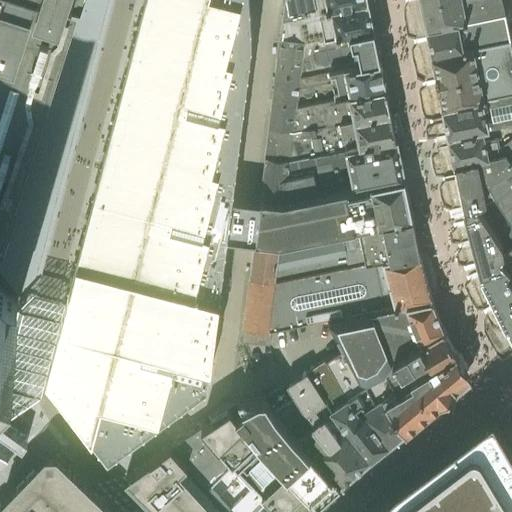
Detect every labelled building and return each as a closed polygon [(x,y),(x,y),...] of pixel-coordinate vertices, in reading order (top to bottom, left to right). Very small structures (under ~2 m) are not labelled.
[(0,0),(0,321),(23,300),(0,285),(0,236),(1,236),(2,233),(5,234),(0,247),(0,264),(28,296),(31,286),(82,92),(104,8),(96,0),(0,0)] [(153,418),(207,378),(226,234),(231,192),(250,37),(248,0),(143,0),(61,317),(58,328),(57,338),(57,349),(58,361),(59,371),(62,381),(66,392),(71,401),(76,410),(107,451),(153,418)] [(303,39),(373,27),(367,0),(364,0),(282,16),(280,36),(303,39)] [(284,0),(282,16),(364,0),(284,0)] [(502,0),(420,0),(425,26),(504,10),(502,0)] [(504,10),(425,26),(431,53),(510,36),(504,10)] [(300,73),(379,58),(373,27),(303,39),(280,36),(275,70),(300,73)] [(511,48),(510,36),(431,53),(436,78),(511,62),(511,48)] [(296,103),(385,85),(379,58),(300,73),(275,70),(272,100),(296,103)] [(511,62),(436,78),(441,104),(511,89),(511,62)] [(292,130),(390,110),(385,85),(296,103),(272,100),(268,127),(292,130)] [(511,89),(441,104),(447,133),(511,119),(511,89)] [(291,157),(395,135),(390,110),(292,130),(268,127),(265,155),(291,157)] [(511,119),(447,133),(453,160),(505,150),(508,153),(511,149),(511,119)] [(284,199),(403,175),(395,135),(291,157),(265,155),(260,196),(284,199)] [(453,160),(462,205),(476,203),(491,194),(494,192),(484,173),(509,155),(508,153),(505,150),(453,160)] [(494,192),(491,194),(511,224),(511,158),(509,155),(484,173),(494,192)] [(250,237),(254,238),(281,242),(411,215),(403,175),(284,199),(260,196),(231,192),(226,234),(250,237)] [(498,255),(505,262),(509,266),(505,269),(508,273),(507,274),(510,278),(511,276),(511,224),(491,194),(476,203),(501,241),(503,250),(498,255)] [(476,203),(462,205),(479,270),(480,272),(505,262),(498,255),(503,250),(501,241),(476,203)] [(272,281),(418,251),(411,215),(281,242),(254,238),(250,277),(272,281)] [(271,330),(322,319),(327,318),(359,311),(432,296),(420,253),(419,253),(418,251),(272,281),(250,277),(243,327),(268,330),(271,330)] [(505,262),(480,272),(511,334),(511,332),(511,291),(506,281),(510,278),(507,274),(508,273),(505,269),(509,266),(505,262)] [(327,318),(343,346),(359,375),(367,376),(384,368),(394,354),(443,326),(431,297),(432,296),(359,311),(327,318)] [(394,354),(384,368),(396,386),(456,350),(444,327),(443,326),(394,354)] [(241,341),(266,344),(269,345),(271,332),(271,330),(268,330),(243,327),(241,341)] [(343,346),(307,370),(331,408),(357,392),(365,387),(374,402),(382,397),(404,431),(465,379),(466,369),(456,350),(396,386),(384,368),(367,376),(359,375),(343,346)] [(312,424),(353,472),(371,458),(344,427),(332,409),(331,408),(307,370),(286,383),(312,424)] [(266,394),(265,395),(298,436),(305,429),(312,424),(286,383),(266,394)] [(365,414),(387,445),(404,431),(382,397),(374,402),(365,387),(357,392),(367,407),(362,410),(365,414)] [(344,427),(371,458),(387,445),(365,414),(362,410),(367,407),(357,392),(331,408),(332,409),(344,427)] [(243,406),(236,410),(242,417),(316,503),(317,504),(340,484),(298,436),(296,434),(265,395),(237,396),(243,406)] [(236,410),(243,406),(237,396),(228,401),(236,410)] [(236,410),(228,401),(210,411),(213,416),(201,424),(258,490),(280,511),(306,511),(315,504),(316,503),(242,417),(236,410)] [(394,481),(362,511),(511,511),(511,444),(502,426),(492,407),(475,420),(475,421),(395,481),(394,481)] [(0,466),(6,459),(7,457),(17,443),(22,447),(27,440),(11,429),(0,420),(0,466)] [(280,511),(258,490),(201,424),(171,444),(196,470),(224,501),(234,511),(280,511)] [(305,429),(298,436),(340,484),(353,472),(312,424),(305,429)] [(234,511),(224,501),(196,470),(170,444),(170,443),(125,474),(138,487),(155,504),(164,511),(234,511)] [(116,511),(114,510),(55,453),(45,453),(2,498),(4,499),(0,503),(0,511),(116,511)]
